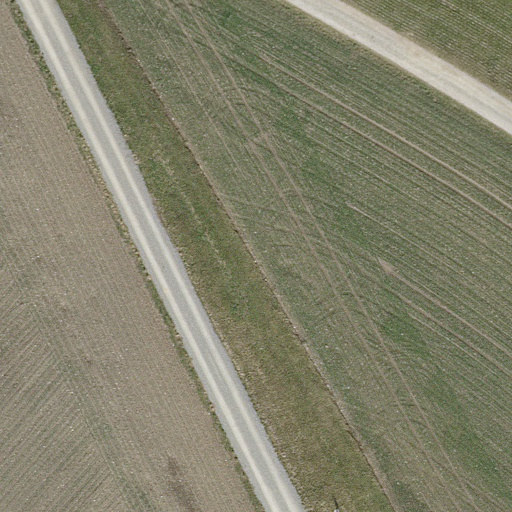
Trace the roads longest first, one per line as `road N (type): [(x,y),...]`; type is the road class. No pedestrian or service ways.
road 1 (track): [(282,511),(26,0)]
road 2 (track): [(306,0),(511,126)]
